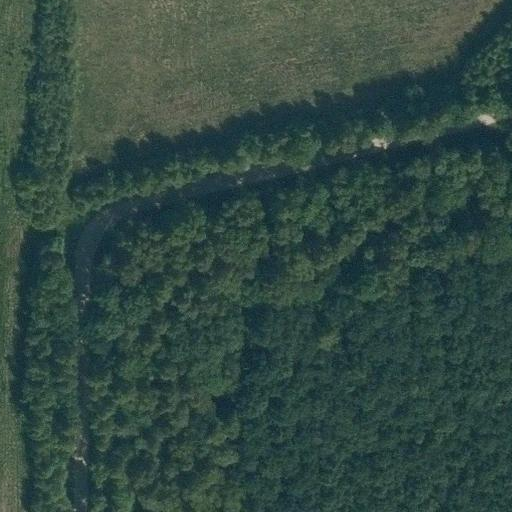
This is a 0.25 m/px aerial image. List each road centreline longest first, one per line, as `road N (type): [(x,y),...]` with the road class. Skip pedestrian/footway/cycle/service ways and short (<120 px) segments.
road 1 (unclassified): [(511,107),(106,215),(75,241),(77,511)]
road 2 (track): [(20,0),(0,427)]
